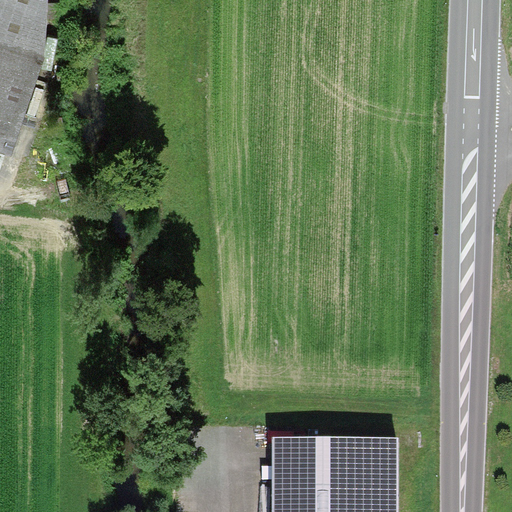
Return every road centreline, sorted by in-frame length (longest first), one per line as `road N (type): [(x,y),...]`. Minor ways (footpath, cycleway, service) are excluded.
road 1 (primary): [(467,511),(478,125)]
road 2 (primary): [(478,125),(479,0)]
